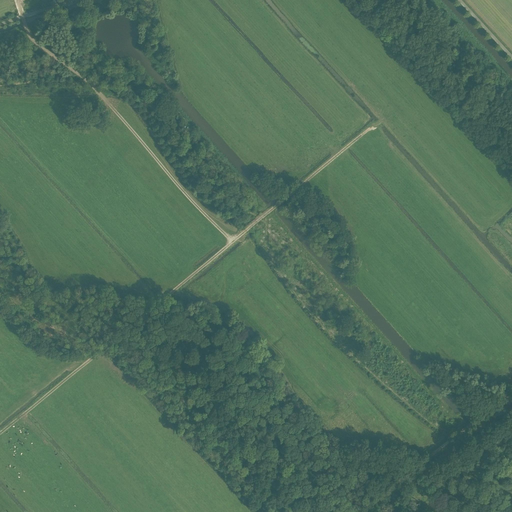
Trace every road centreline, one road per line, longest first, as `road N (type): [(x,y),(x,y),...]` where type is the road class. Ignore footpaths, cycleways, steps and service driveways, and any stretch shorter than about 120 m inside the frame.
road 1 (track): [(375,128),(232,242),(86,80),(39,47),(23,18)]
road 2 (track): [(232,242),(0,433)]
road 3 (track): [(511,391),(359,511)]
